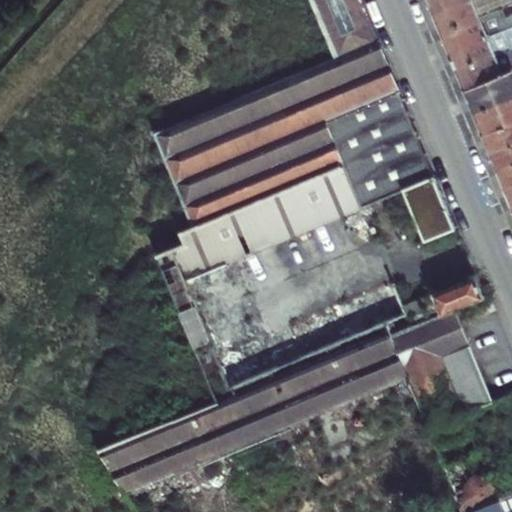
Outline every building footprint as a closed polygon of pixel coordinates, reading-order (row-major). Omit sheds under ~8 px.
[(392,285),(303,322),(216,357),(186,283),(272,248),(404,193),(426,243),(454,231),(419,147),(360,0),(311,0),(338,63),(156,138),(175,185),(194,231),(180,237),(186,251),(157,263),(216,407),(97,455),(122,497),(406,385),(427,428),(493,404),(455,313),(483,301),(473,278),(420,300),(425,312),(411,318),(415,328),(389,339),(383,327),(406,318),(392,285)] [(424,0),(431,16),(469,0),(424,0)] [(469,0),(431,16),(439,36),(478,19),(474,10),(496,1),(495,0),(469,0)] [(439,36),(446,55),(508,29),(504,20),(482,29),(478,19),(439,36)] [(446,55),(455,75),(511,50),(511,39),(508,29),(446,55)] [(511,50),(455,75),(462,94),(494,81),(511,72),(511,50)] [(462,94),(471,118),(511,101),(511,72),(494,81),(462,94)] [(511,101),(471,118),(480,137),(511,124),(511,101)] [(511,124),(480,137),(487,155),(511,145),(511,124)] [(511,145),(487,155),(494,173),(511,165),(511,145)] [(511,165),(494,173),(501,190),(511,185),(511,165)] [(511,185),(501,190),(509,208),(511,206),(511,185)] [(216,357),(303,322),(272,248),(186,283),(216,357)] [(499,511),(496,503),(474,511),(499,511)]
